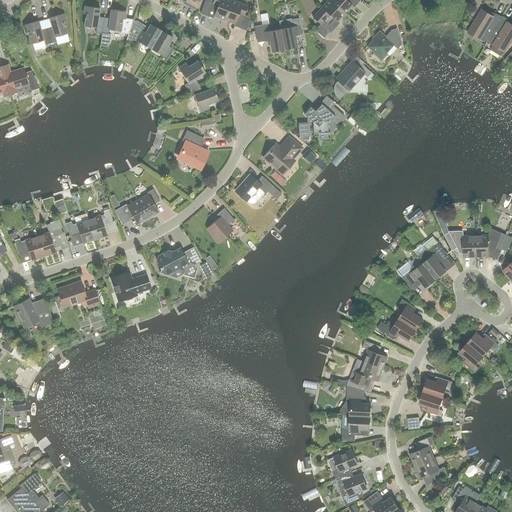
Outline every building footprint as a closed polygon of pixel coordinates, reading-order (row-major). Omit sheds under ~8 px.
[(181,0),(184,1),(183,3),(195,10),(200,0),(181,0)] [(214,16),(224,20),(232,0),(231,0),(213,0),(214,0),(212,0),(205,0),(200,14),(213,18),(214,16)] [(247,6),(232,0),(224,20),(234,24),(233,26),(240,29),(244,18),(243,17),(244,15),(247,6)] [(338,22),(345,14),(329,0),(328,0),(313,18),(319,24),(315,28),(324,36),(328,32),(330,33),(339,23),(338,22)] [(329,0),(345,14),(352,6),(354,7),(360,0),(329,0)] [(102,34),(104,18),(99,17),(100,8),(85,6),(83,14),(86,14),(84,26),(96,28),(96,33),(102,34)] [(486,42),(502,17),(495,14),(493,16),(482,9),(468,33),(479,40),(486,42)] [(109,30),(121,31),(122,19),(125,20),(126,12),(111,10),(110,18),(104,18),(102,34),(100,47),(106,47),(107,46),(108,45),(108,44),(109,43),(109,42),(110,41),(110,39),(110,38),(110,37),(110,35),(109,34),(108,34),(109,30)] [(46,28),(51,44),(57,42),(55,37),(67,34),(64,22),(66,21),(64,14),(49,18),(52,26),(46,28)] [(486,42),(493,45),(490,50),(500,56),(504,54),(511,40),(511,24),(508,22),(508,21),(502,17),(486,42)] [(299,18),(287,21),(279,22),(280,29),(284,49),(297,47),(294,36),(302,34),(299,18)] [(32,44),(34,50),(45,47),(45,45),(51,44),(46,28),(41,29),(38,21),(24,25),(26,33),(28,32),(32,44)] [(284,49),(280,29),(273,31),(272,23),(256,26),(257,31),(262,30),(264,42),(270,40),(272,52),(284,49)] [(151,49),(161,31),(150,25),(147,30),(141,26),(133,39),(140,43),(141,42),(151,49)] [(375,38),(367,47),(375,54),(374,54),(381,61),(387,54),(386,53),(393,45),(397,49),(402,44),(397,29),(391,31),(385,36),(379,31),(374,37),(375,38)] [(161,31),(151,49),(162,55),(160,58),(165,62),(173,49),(167,45),(172,37),(161,31)] [(184,85),(189,94),(201,89),(195,79),(205,72),(198,61),(188,67),(186,63),(178,69),(188,83),(184,85)] [(337,82),(336,81),(336,82),(335,83),(334,85),(334,86),(334,87),(333,89),(333,90),(333,91),(334,92),(334,94),(335,95),(335,96),(336,97),(337,98),(338,99),(339,100),(338,99),(346,91),(347,91),(346,90),(348,88),(350,89),(363,74),(367,78),(371,73),(362,65),(360,68),(355,64),(354,65),(351,63),(337,78),(339,80),(337,82)] [(31,71),(25,73),(24,68),(10,72),(8,64),(1,66),(10,95),(17,93),(16,89),(29,85),(31,91),(40,88),(31,71)] [(10,95),(1,66),(0,66),(0,94),(3,93),(4,97),(10,95)] [(202,92),(201,89),(189,94),(190,97),(194,95),(200,112),(209,109),(208,104),(218,101),(213,88),(202,92)] [(329,111),(321,104),(315,111),(311,107),(304,114),(313,122),(313,134),(328,133),(328,124),(331,121),(336,125),(344,116),(333,106),(329,111)] [(213,118),(201,119),(201,127),(214,126),(213,118)] [(297,121),(297,136),(308,135),(308,121),(297,121)] [(186,143),(179,158),(200,168),(207,152),(198,148),(202,138),(187,131),(182,141),(186,143)] [(266,156),(264,158),(282,174),(287,167),(288,168),(293,163),(292,162),(293,161),(291,159),(301,148),(289,138),(280,149),(276,145),(270,152),(269,151),(265,155),(266,156)] [(309,148),(304,153),(310,158),(308,161),(310,162),(317,155),(309,148)] [(246,202),(247,201),(250,203),(254,203),(264,193),(265,194),(273,186),(262,176),(257,181),(250,175),(235,191),(246,202)] [(138,201),(148,218),(158,212),(154,204),(160,201),(153,189),(147,193),(148,195),(138,201)] [(56,209),(52,197),(41,200),(44,210),(45,209),(46,211),(56,209)] [(121,207),(124,214),(126,217),(131,214),(137,224),(148,218),(138,201),(127,206),(126,204),(121,207)] [(118,217),(122,215),(124,214),(121,207),(115,211),(118,217)] [(219,218),(206,229),(214,237),(213,238),(218,244),(233,231),(228,225),(234,220),(224,208),(216,215),(219,218)] [(88,220),(95,239),(107,235),(103,225),(113,221),(109,210),(103,211),(104,215),(88,220)] [(95,239),(88,220),(86,214),(74,218),(76,224),(72,225),(71,222),(66,224),(70,236),(75,234),(76,234),(78,235),(80,234),(83,243),(95,239)] [(37,237),(43,256),(55,252),(54,247),(58,246),(56,240),(63,238),(58,221),(51,224),(52,228),(48,230),(49,233),(37,237)] [(496,247),(502,250),(507,236),(491,229),(488,236),(476,236),(476,257),(489,256),(489,253),(494,252),(496,247)] [(444,235),(447,241),(452,251),(457,248),(449,233),(444,235)] [(464,257),(476,257),(476,236),(463,237),(464,257)] [(511,239),(511,237),(507,236),(502,250),(507,252),(511,239)] [(43,256),(37,237),(21,242),(20,239),(14,241),(18,253),(28,249),(32,260),(43,256)] [(427,249),(417,256),(423,264),(436,279),(445,272),(439,264),(448,256),(437,243),(433,247),(428,250),(427,249)] [(175,268),(184,271),(183,275),(194,278),(197,268),(195,265),(201,262),(193,247),(183,253),(180,248),(173,252),(168,250),(163,253),(163,254),(158,257),(156,261),(161,269),(160,273),(167,275),(174,272),(175,268)] [(208,256),(203,259),(207,265),(212,262),(208,256)] [(415,267),(401,277),(410,288),(416,283),(417,284),(421,281),(426,287),(436,279),(423,264),(417,256),(411,262),(415,267)] [(511,262),(503,270),(511,280),(511,279),(511,262)] [(204,263),(198,266),(201,272),(208,269),(204,263)] [(129,273),(111,279),(118,301),(137,295),(136,293),(151,288),(146,275),(131,280),(129,273)] [(81,282),(58,290),(63,307),(86,300),(88,308),(99,304),(95,291),(85,294),(81,282)] [(28,299),(14,306),(25,328),(39,321),(41,327),(53,321),(45,300),(35,304),(36,305),(32,306),(28,299)] [(399,319),(416,330),(423,319),(411,312),(414,307),(402,299),(397,308),(403,312),(399,319)] [(55,302),(50,304),(53,315),(59,313),(55,302)] [(409,340),(416,330),(399,319),(395,325),(388,321),(386,325),(381,322),(377,329),(393,339),(397,333),(409,340)] [(499,333),(493,328),(490,332),(496,337),(499,333)] [(468,343),(483,356),(491,347),(494,349),(498,345),(487,335),(483,339),(476,333),(468,343)] [(368,350),(364,361),(383,369),(387,357),(375,352),(377,345),(365,341),(362,347),(368,350)] [(11,353),(14,348),(5,342),(2,347),(11,353)] [(483,356),(468,343),(460,352),(467,359),(463,363),(475,373),(478,368),(475,365),(483,356)] [(366,386),(370,378),(378,381),(383,369),(364,361),(358,359),(350,380),(366,386)] [(334,370),(336,363),(329,361),(327,368),(334,370)] [(423,392),(443,398),(446,386),(450,387),(452,382),(438,377),(436,383),(427,380),(423,392)] [(366,386),(350,380),(347,386),(365,391),(366,386)] [(343,416),(350,416),(370,417),(371,404),(364,404),(365,391),(347,386),(346,402),(340,412),(343,414),(343,416)] [(443,398),(423,392),(419,404),(429,407),(427,412),(441,417),(443,411),(439,410),(443,398)] [(370,429),(370,417),(350,416),(349,428),(343,427),(342,441),(355,441),(355,435),(360,435),(360,429),(370,429)] [(419,418),(407,419),(408,430),(420,428),(419,418)] [(0,472),(12,467),(14,463),(7,446),(14,443),(11,435),(0,439),(0,472)] [(419,442),(422,449),(429,446),(429,447),(435,444),(432,436),(419,442)] [(430,460),(434,458),(429,447),(429,446),(422,449),(410,454),(415,466),(418,465),(430,460)] [(333,471),(336,479),(352,472),(350,467),(357,464),(352,450),(334,457),(338,468),(333,471)] [(21,460),(19,463),(21,467),(25,466),(29,464),(31,461),(28,457),(24,458),(21,460)] [(430,460),(418,465),(415,466),(420,478),(432,473),(439,470),(434,458),(430,460)] [(439,470),(432,473),(436,481),(448,476),(444,467),(439,470)] [(336,479),(336,480),(332,482),(333,486),(344,482),(349,495),(343,498),(347,506),(363,496),(361,491),(367,489),(361,475),(354,478),(352,472),(336,479)] [(18,494),(16,492),(7,500),(16,511),(39,511),(49,504),(42,495),(38,499),(32,490),(41,483),(34,475),(35,474),(34,474),(19,486),(22,490),(18,494)] [(470,511),(475,503),(480,495),(466,487),(464,490),(459,487),(452,499),(460,505),(456,511),(470,511)] [(68,500),(64,494),(62,492),(54,498),(57,502),(56,503),(59,507),(68,500)] [(376,511),(392,511),(398,508),(391,498),(383,503),(376,493),(364,502),(370,511),(372,511),(375,510),(376,511)] [(486,510),(475,503),(470,511),(497,511),(488,507),(486,510)]
